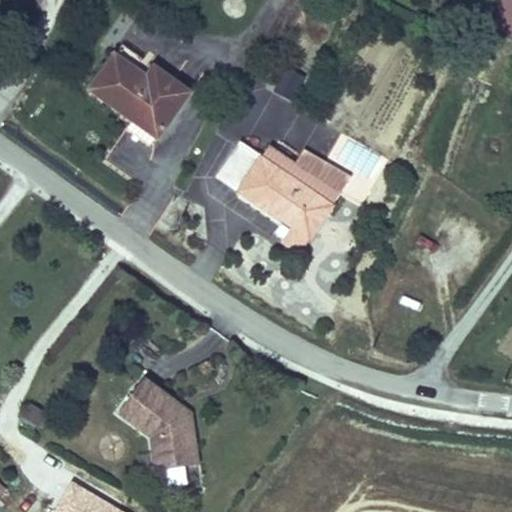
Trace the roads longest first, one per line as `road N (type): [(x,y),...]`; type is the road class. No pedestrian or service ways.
road 1 (unclassified): [(423,390),(288,343),(185,280),(0,145)]
road 2 (residential): [(423,390),(511,260)]
